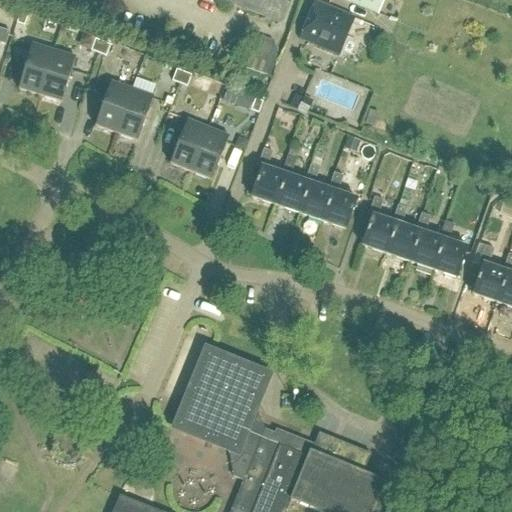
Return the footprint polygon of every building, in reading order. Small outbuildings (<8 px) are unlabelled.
[(207,0),(278,27),(287,0),(207,0)] [(335,0),(378,18),(385,0),(335,0)] [(337,59),(352,23),(313,6),(298,42),(337,59)] [(16,25),(24,28),(28,16),(21,14),(16,25)] [(0,46),(5,48),(9,34),(0,31),(0,46)] [(278,59),(282,47),(238,33),(234,46),(278,59)] [(91,53),(98,56),(103,44),(95,42),(91,53)] [(103,44),(98,56),(106,58),(110,47),(103,44)] [(40,99),(54,55),(33,48),(19,93),(40,99)] [(272,81),(278,62),(251,54),(245,73),(272,81)] [(54,55),(40,99),(62,106),(76,61),(54,55)] [(172,83),(180,86),(184,75),(176,72),(172,83)] [(146,91),(150,80),(130,73),(126,85),(146,91)] [(184,75),(180,86),(187,89),(191,78),(184,75)] [(211,83),(207,96),(217,100),(222,88),(211,83)] [(116,138),(132,94),(111,86),(95,130),(116,138)] [(248,96),(228,88),(222,102),(243,110),(248,96)] [(132,94),(116,138),(137,146),(153,102),(132,94)] [(251,112),(258,115),(262,104),(255,101),(251,112)] [(190,177),(208,133),(187,125),(170,169),(190,177)] [(208,133),(190,177),(211,185),(229,142),(208,133)] [(350,140),(347,150),(355,153),(359,143),(350,140)] [(308,189),(305,188),(290,183),(298,159),(296,158),(298,153),(291,151),(281,180),(284,181),(274,210),(298,218),(308,189)] [(284,181),(281,180),(266,174),(272,156),(264,154),(258,172),(261,173),(251,202),(274,210),(284,181)] [(298,218),(320,226),(330,197),(327,196),(313,191),(319,174),(310,171),(305,188),(308,189),(298,218)] [(330,197),(320,226),(346,235),(357,205),(337,198),(342,182),(333,178),(327,196),(330,197)] [(395,230),(392,229),(377,224),(382,207),(373,204),(367,221),(372,222),(362,254),(385,261),(395,230)] [(419,238),(415,237),(399,232),(405,214),(397,212),(392,229),(395,230),(385,261),(408,269),(419,238)] [(442,246),(439,245),(422,239),(428,222),(421,219),(415,237),(419,238),(408,269),(432,277),(442,246)] [(442,246),(432,277),(457,285),(467,254),(448,248),(454,231),(445,228),(439,245),(442,246)] [(505,276),(502,275),(486,271),(492,253),(484,250),(478,269),(481,270),(478,281),(472,299),(496,306),(505,276)] [(511,278),(511,273),(511,259),(507,258),(502,275),(505,276),(496,306),(511,310),(511,278)] [(471,266),(467,277),(478,281),(481,270),(478,269),(471,266)] [(116,511),(289,511),(293,502),(317,511),(376,511),(388,482),(367,473),(374,456),(320,434),(310,458),(291,451),(295,439),(276,432),(275,436),(266,432),(258,414),(274,377),(205,348),(171,433),(230,456),(233,479),(244,484),(232,511),(158,511),(150,508),(148,511),(117,511),(116,511)]
